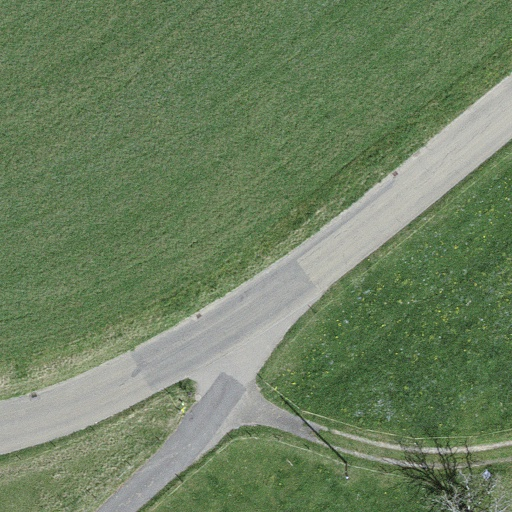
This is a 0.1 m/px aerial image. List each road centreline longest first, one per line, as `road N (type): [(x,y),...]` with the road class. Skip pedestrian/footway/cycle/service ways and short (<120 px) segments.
road 1 (unclassified): [(0,427),(80,400),(260,308),(511,105)]
road 2 (track): [(511,449),(382,453),(223,397)]
road 3 (track): [(260,308),(201,430),(116,511)]
